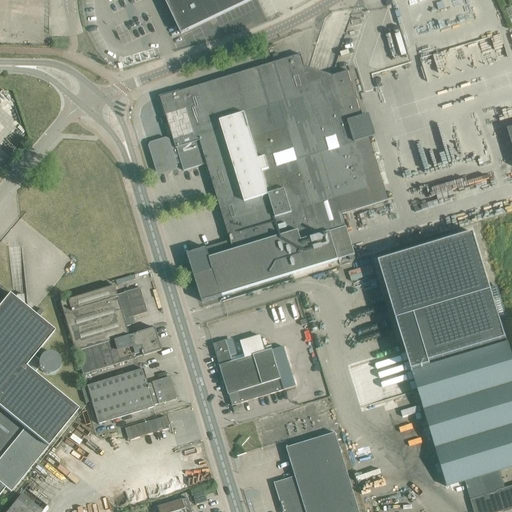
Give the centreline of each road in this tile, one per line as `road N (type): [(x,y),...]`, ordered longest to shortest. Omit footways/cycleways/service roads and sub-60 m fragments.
road 1 (secondary): [(239,511),(129,157)]
road 2 (unclassified): [(102,95),(262,39),(329,0)]
road 3 (unclassified): [(0,196),(81,105)]
